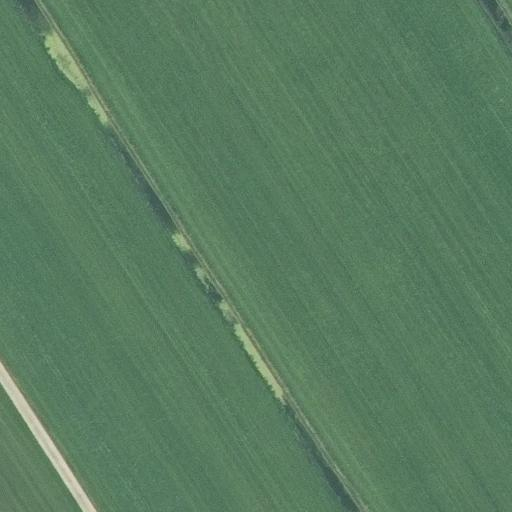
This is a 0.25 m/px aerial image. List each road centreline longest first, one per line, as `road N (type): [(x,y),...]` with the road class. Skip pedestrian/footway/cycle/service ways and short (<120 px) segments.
road 1 (track): [(369,0),(511,217)]
road 2 (track): [(85,511),(0,376)]
